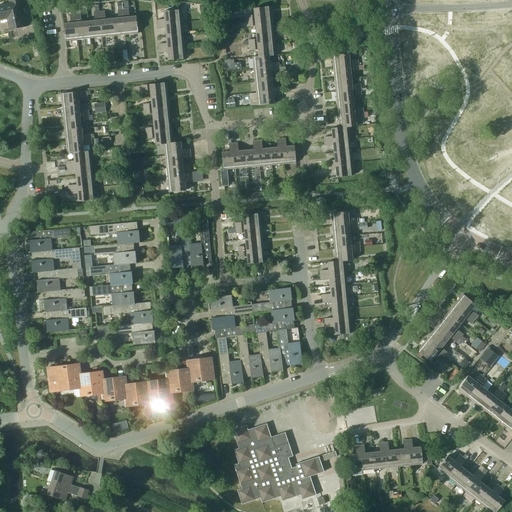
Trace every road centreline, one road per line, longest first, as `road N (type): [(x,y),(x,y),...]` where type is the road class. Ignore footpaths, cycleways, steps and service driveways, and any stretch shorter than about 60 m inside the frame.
road 1 (residential): [(32,409),(102,447),(316,374)]
road 2 (tertiary): [(465,233),(413,172),(387,0)]
road 3 (residential): [(25,354),(91,347),(111,364),(164,357),(190,333),(187,300)]
road 4 (residential): [(224,283),(211,126)]
road 5 (unknown): [(396,82),(450,63),(444,10),(409,0)]
road 6 (residential): [(380,351),(465,233)]
road 7 (residential): [(9,229),(24,179),(27,88)]
road 8 (residential): [(25,354),(9,229)]
road 9 (residential): [(211,126),(184,73),(118,77)]
road 10 (residential): [(301,120),(312,49),(302,0)]
